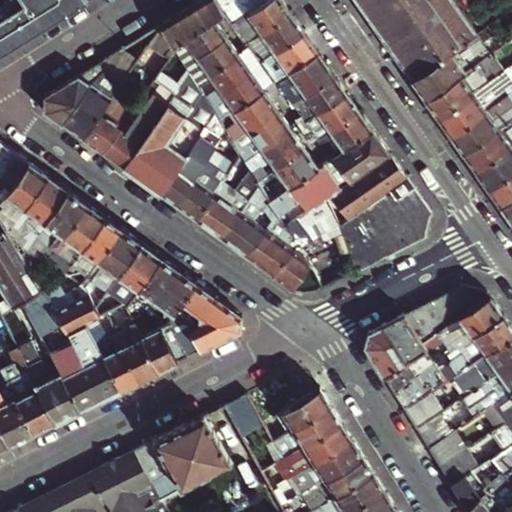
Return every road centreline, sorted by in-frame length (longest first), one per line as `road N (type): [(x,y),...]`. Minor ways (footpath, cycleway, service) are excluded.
road 1 (residential): [(312,330),(0,113)]
road 2 (residential): [(312,330),(0,484)]
road 3 (residential): [(319,0),(486,240)]
road 4 (residential): [(436,511),(347,369),(312,330)]
road 5 (residential): [(312,330),(486,240)]
road 6 (residential): [(138,0),(0,85)]
